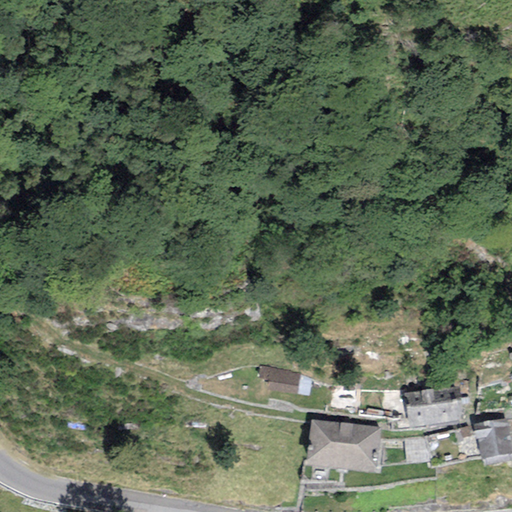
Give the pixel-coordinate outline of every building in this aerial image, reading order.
[(301,374),(259,366),(259,378),(270,380),(268,391),(298,395),(301,374)] [(404,393),(409,429),(459,422),(461,405),(459,386),(404,393)] [(511,453),(511,448),(506,418),(473,424),(482,459),(511,453)] [(381,428),(311,419),(305,465),(375,475),(381,428)] [(425,437),(404,440),(407,465),(429,462),(425,437)]
